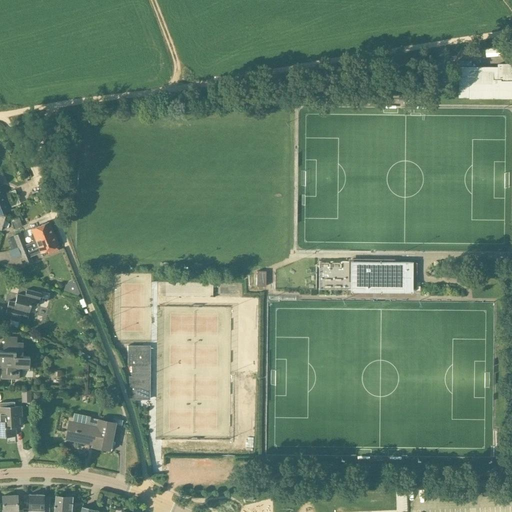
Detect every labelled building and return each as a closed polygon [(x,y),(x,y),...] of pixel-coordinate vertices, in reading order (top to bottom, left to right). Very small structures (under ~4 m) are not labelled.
[(511,71),(510,71),(510,64),(496,64),(496,68),(477,68),(477,57),(460,57),(460,67),(457,68),(457,99),(470,99),(470,98),(511,97),(511,71)] [(0,229),(1,230),(6,216),(2,214),(11,211),(0,184),(0,183),(0,229)] [(19,217),(12,220),(15,229),(20,227),(22,225),(19,217)] [(31,235),(34,241),(54,233),(49,222),(31,229),(33,234),(31,235)] [(27,244),(24,237),(22,232),(13,236),(13,237),(7,240),(11,251),(27,244)] [(34,241),(27,244),(11,251),(14,257),(20,254),(22,259),(20,260),(23,266),(33,262),(29,251),(38,247),(41,253),(59,246),(54,233),(34,241)] [(319,261),(319,290),(411,291),(411,281),(413,281),(414,272),(411,272),(411,262),(319,261)] [(267,270),(257,270),(256,285),(267,286),(267,270)] [(48,295),(41,293),(27,289),(25,296),(17,294),(15,302),(9,301),(6,314),(20,318),(20,317),(28,319),(31,305),(38,307),(39,299),(47,301),(48,295)] [(4,336),(3,342),(3,351),(0,350),(0,366),(2,367),(2,378),(19,379),(19,367),(29,368),(29,357),(23,357),(23,343),(17,343),(17,336),(4,336)] [(131,376),(129,376),(129,391),(132,400),(150,400),(150,345),(128,345),(128,366),(131,366),(131,376)] [(22,391),(22,402),(31,402),(31,391),(22,391)] [(0,402),(0,414),(1,422),(0,422),(0,436),(15,436),(15,427),(22,426),(21,406),(15,407),(14,401),(0,402)] [(69,440),(71,440),(93,445),(93,447),(110,450),(115,423),(98,419),(97,426),(72,421),(69,440)] [(49,511),(50,495),(44,495),(44,494),(29,494),(29,510),(40,510),(39,511),(49,511)] [(2,495),(3,509),(2,509),(1,511),(23,511),(23,509),(18,509),(17,495),(2,495)] [(56,495),(54,511),(71,511),(73,496),(56,495)]
